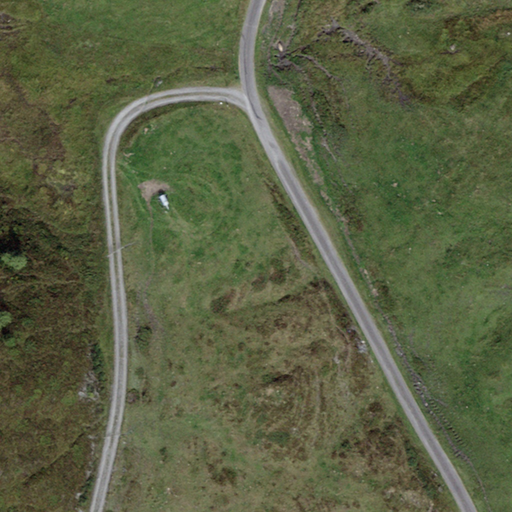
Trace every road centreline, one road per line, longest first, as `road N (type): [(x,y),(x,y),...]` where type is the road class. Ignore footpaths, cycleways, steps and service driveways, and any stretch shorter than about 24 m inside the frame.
road 1 (unclassified): [(466,511),(262,125),(244,61),(257,0)]
road 2 (track): [(251,95),(165,97),(125,116),(109,154),(122,395),(95,511)]
